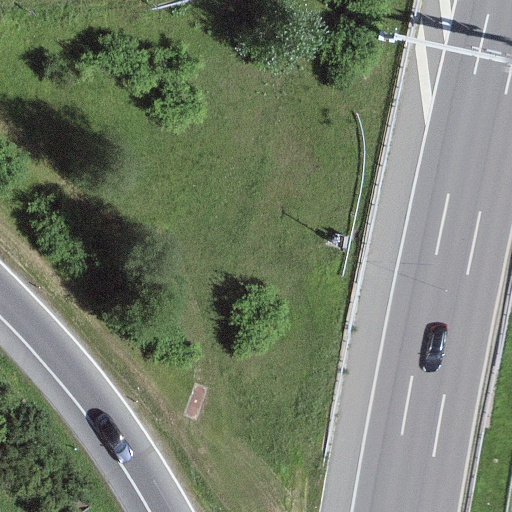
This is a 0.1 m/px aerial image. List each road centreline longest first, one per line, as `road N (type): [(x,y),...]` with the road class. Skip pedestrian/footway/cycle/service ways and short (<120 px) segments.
road 1 (motorway): [(509,0),(404,511)]
road 2 (motorway): [(0,290),(117,426),(169,511)]
